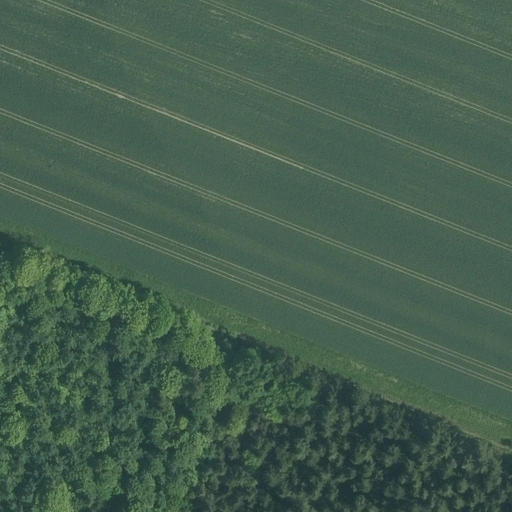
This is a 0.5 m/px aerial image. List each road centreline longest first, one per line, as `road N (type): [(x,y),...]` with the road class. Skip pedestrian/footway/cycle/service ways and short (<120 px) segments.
road 1 (track): [(169,511),(235,338)]
road 2 (track): [(310,511),(254,469),(218,389)]
